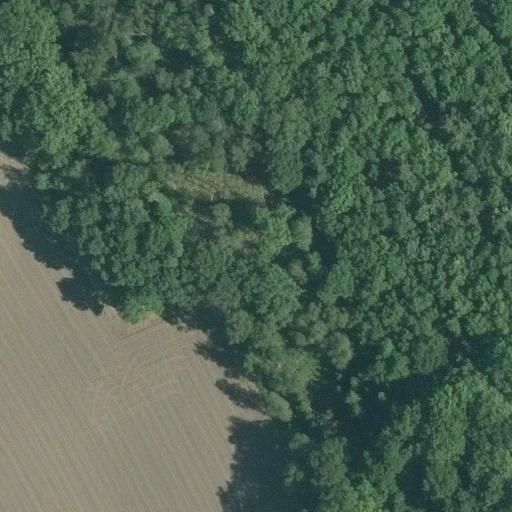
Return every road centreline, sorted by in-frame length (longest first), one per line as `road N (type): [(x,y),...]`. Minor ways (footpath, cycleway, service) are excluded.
road 1 (track): [(23,0),(313,511)]
road 2 (track): [(308,9),(283,20),(273,38),(277,80),(398,383),(511,334)]
